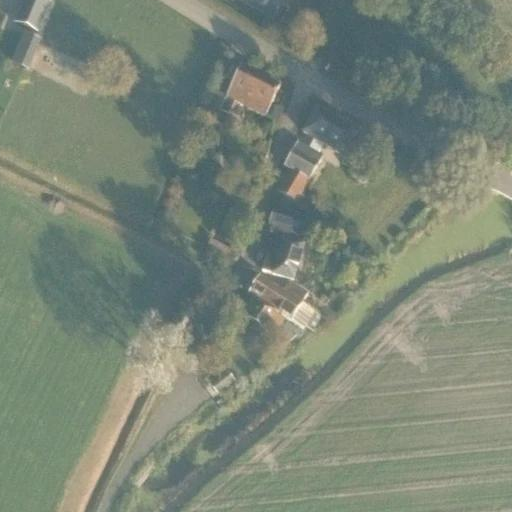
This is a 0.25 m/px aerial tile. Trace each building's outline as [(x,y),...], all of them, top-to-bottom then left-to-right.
[(23,0),(13,24),(36,34),(49,3),(41,0),(23,0)] [(237,0),(272,20),(283,0),(237,0)] [(39,43),(22,36),(10,65),(27,72),(39,43)] [(219,112),(228,117),(235,102),(266,115),(280,86),(240,68),(224,100),(215,94),(206,110),(207,111),(201,122),(210,127),(219,112)] [(344,159),(358,134),(316,109),(302,134),(314,141),(308,151),(296,144),(282,169),(288,172),(276,194),(295,205),(322,159),(317,156),(322,146),(344,159)] [(362,186),(367,179),(357,173),(352,181),(362,186)] [(328,207),(320,202),(313,213),(321,218),(328,207)] [(269,234),(273,236),(287,240),(288,235),(300,238),(306,219),(273,209),(267,228),(271,229),(269,234)] [(304,246),(287,240),(273,236),(261,272),(293,282),(304,246)] [(321,319),(313,314),(301,306),(282,294),(259,278),(248,295),(253,299),(240,317),(262,332),(265,328),(274,334),(284,319),(301,331),(303,328),(311,334),(321,319)] [(288,284),(282,294),(301,306),(307,296),(292,286),(288,284)]
